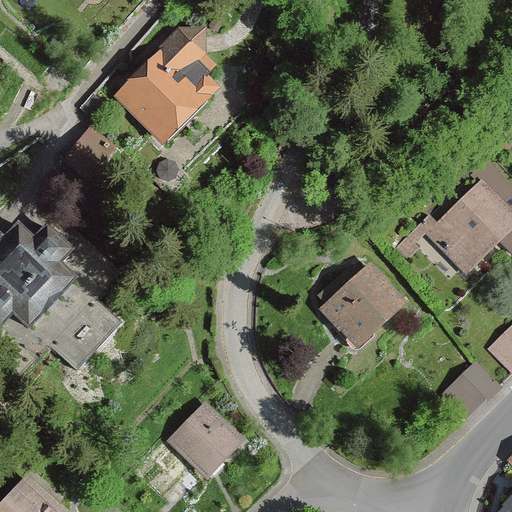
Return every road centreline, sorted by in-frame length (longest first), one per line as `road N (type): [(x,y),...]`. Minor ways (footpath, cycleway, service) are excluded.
road 1 (residential): [(274,204),(249,251),(235,338),(261,404),(332,481)]
road 2 (residential): [(274,204),(333,203),(511,38)]
road 3 (residential): [(374,0),(368,38),(274,204)]
